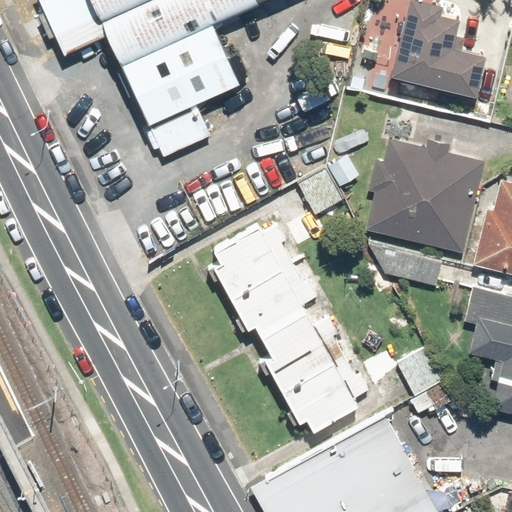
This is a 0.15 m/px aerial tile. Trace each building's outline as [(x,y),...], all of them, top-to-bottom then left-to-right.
[(106,28),(92,0),(44,0),(65,46),(106,28)] [(92,0),(106,28),(120,61),(214,19),(257,0),(92,0)] [(467,16),(446,12),(448,0),(413,0),(400,71),(485,87),(492,48),(462,42),(467,16)] [(214,19),(120,61),(146,119),(240,77),(214,19)] [(291,140),(325,148),(342,80),(309,72),(291,140)] [(466,249),(484,155),(451,149),(453,140),(431,135),(430,145),(390,137),(372,231),(466,249)] [(329,162),(301,177),(320,211),(348,196),(329,162)] [(511,176),(503,174),(481,260),(511,267),(511,176)] [(358,401),(261,222),(215,247),(222,260),(216,263),(248,323),(256,319),(273,352),(266,356),(298,417),(307,413),(313,425),(358,401)] [(441,282),(447,256),(375,239),(386,269),(441,282)] [(504,357),(494,398),(511,402),(511,291),(477,283),(469,316),(478,318),(470,349),(504,357)] [(420,350),(398,362),(416,393),(437,380),(420,350)] [(435,511),(382,413),(253,482),(269,511),(435,511)] [(459,479),(439,490),(451,511),(471,501),(459,479)]
